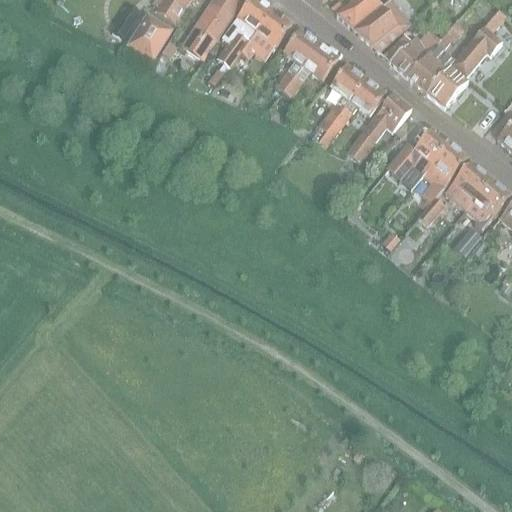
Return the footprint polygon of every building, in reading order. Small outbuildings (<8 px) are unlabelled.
[(166,0),(156,16),(173,28),(185,10),(180,6),(183,0),(166,0)] [(207,57),(245,0),(214,0),(186,42),(207,57)] [(236,22),(255,36),(271,15),(252,0),(236,22)] [(381,14),(379,13),(368,0),(359,0),(336,19),(354,35),(381,14)] [(381,14),(354,35),(378,56),(411,31),(390,5),(381,12),(381,11),(379,13),(381,14)] [(499,14),(483,31),(490,37),(505,21),(499,14)] [(291,29),(271,15),(255,36),(275,51),(291,29)] [(127,16),(118,29),(131,37),(140,24),(127,16)] [(151,63),(169,36),(147,21),(129,49),(151,63)] [(407,82),(426,97),(463,55),(458,51),(450,61),(442,55),(450,45),(452,47),(462,35),(454,28),(444,39),(440,44),(407,82)] [(483,31),(463,55),(426,97),(444,111),(467,85),(464,82),(486,57),(490,60),(501,47),(490,37),(483,31)] [(407,82),(440,44),(429,34),(420,44),(416,40),(411,45),(405,39),(382,60),(407,82)] [(282,56),(302,71),(317,49),(298,35),(282,56)] [(248,45),(240,57),(248,63),(256,51),(248,45)] [(321,85),(330,73),(337,64),(317,49),(302,71),(321,85)] [(365,84),(349,73),(345,70),(329,92),(341,101),(319,132),(325,137),(365,84)] [(275,92),(282,98),(292,83),(286,79),(275,92)] [(292,83),(282,98),(291,105),(302,90),(292,83)] [(365,84),(325,137),(326,138),(319,148),(326,153),(356,111),(369,120),(384,99),(365,84)] [(388,140),(411,114),(392,96),(380,111),(382,113),(372,123),(345,161),(359,173),(385,137),(388,140)] [(511,126),(497,143),(511,157),(511,126)] [(430,133),(413,154),(407,148),(386,172),(400,183),(411,170),(422,180),(431,169),(448,148),(430,133)] [(431,169),(422,180),(431,187),(421,200),(430,207),(433,203),(466,164),(448,148),(431,169)] [(452,188),(444,198),(463,215),(472,205),(491,184),(470,166),(452,188)] [(472,205),(463,215),(476,225),(474,229),(480,235),(509,199),(491,184),(472,205)] [(331,203),(325,210),(336,220),(343,213),(331,203)] [(433,203),(430,207),(427,211),(417,222),(427,230),(443,211),(433,203)] [(511,205),(498,222),(511,233),(511,205)] [(470,234),(460,245),(470,254),(480,243),(470,234)] [(390,236),(380,248),(389,256),(399,243),(390,236)] [(511,282),(506,278),(501,285),(507,289),(511,282)]
